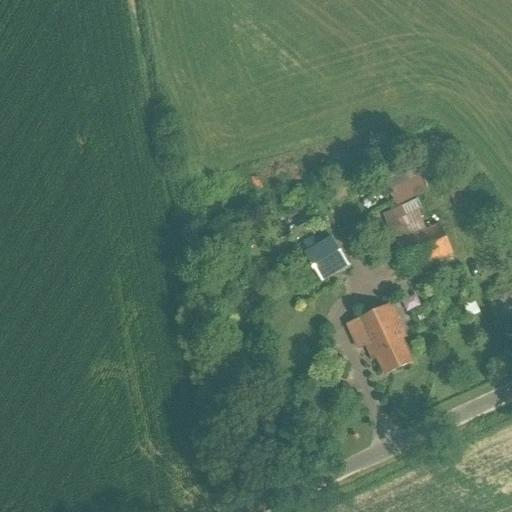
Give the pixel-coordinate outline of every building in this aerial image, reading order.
[(378,173),(395,208),(426,193),(409,158),(378,173)] [(395,244),(409,274),(453,254),(440,225),(425,231),(417,213),(421,211),(416,200),(382,215),(395,244)] [(302,255),(321,286),(348,268),(330,237),(302,255)] [(511,288),(487,301),(499,324),(511,317),(511,288)] [(473,316),(484,312),(477,295),(466,300),(473,316)] [(377,358),(385,375),(412,363),(401,339),(406,337),(391,306),(355,323),(373,360),(377,358)]
